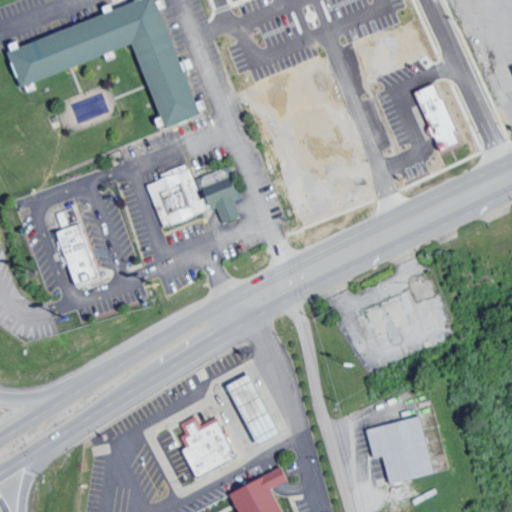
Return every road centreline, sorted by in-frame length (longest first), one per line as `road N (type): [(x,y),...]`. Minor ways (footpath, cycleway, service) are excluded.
road 1 (primary): [(0,476),(292,299),(511,188)]
road 2 (primary): [(511,155),(197,314),(0,435)]
road 3 (residential): [(349,511),(282,268)]
road 4 (motorway): [(130,354),(56,389),(0,395)]
